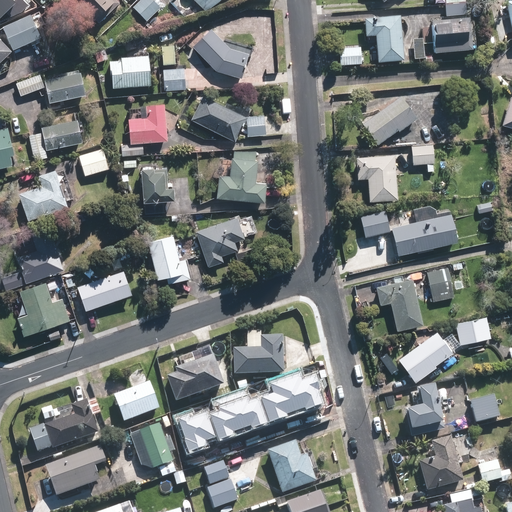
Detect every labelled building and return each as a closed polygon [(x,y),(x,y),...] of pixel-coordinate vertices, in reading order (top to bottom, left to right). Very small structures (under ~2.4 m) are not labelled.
[(15,0),(14,1),(13,0),(0,0),(0,18),(6,12),(11,17),(22,12),(28,5),(23,0),(15,0)] [(109,0),(79,0),(77,3),(96,22),(114,4),(109,0)] [(150,0),(142,0),(133,9),(146,23),(160,10),(150,0)] [(193,0),(204,10),(213,0),(193,0)] [(462,7),(445,9),(446,16),(463,14),(462,7)] [(253,9),(243,9),(242,20),(253,20),(253,9)] [(397,19),(365,21),(366,37),(375,36),(377,63),(400,61),(397,19)] [(29,20),(4,30),(12,50),(37,39),(29,20)] [(468,50),(466,21),(432,24),(435,53),(468,50)] [(244,58),(226,51),(208,34),(192,50),(215,72),(237,79),(244,58)] [(138,37),(125,40),(128,53),(141,50),(138,37)] [(429,56),(423,56),(422,38),(409,39),(410,61),(423,60),(424,65),(429,64),(429,56)] [(178,46),(163,46),(163,64),(178,64),(178,46)] [(278,48),(267,49),(268,73),(279,72),(278,48)] [(360,50),(340,52),(341,65),(360,63),(360,50)] [(148,61),(111,65),(113,89),(150,86),(148,61)] [(183,71),(163,72),(165,92),(184,91),(183,71)] [(37,77),(16,85),(21,97),(42,88),(37,77)] [(76,79),(45,85),(49,103),(80,96),(76,79)] [(411,118),(397,99),(363,123),(377,142),(411,118)] [(242,120),(202,100),(191,121),(232,141),(242,120)] [(511,103),(503,127),(511,129),(511,103)] [(146,122),(128,123),(129,144),(163,142),(161,109),(145,110),(146,122)] [(262,117),(246,119),(248,136),(264,134),(262,117)] [(75,123),(42,130),(46,151),(80,144),(75,123)] [(424,123),(413,127),(420,145),(431,141),(424,123)] [(4,132),(0,132),(0,167),(6,166),(4,158),(10,156),(4,132)] [(39,136),(28,138),(34,161),(44,158),(39,136)] [(140,145),(122,147),(123,157),(141,155),(140,145)] [(430,145),(412,146),(414,164),(431,163),(430,145)] [(102,151),(79,158),(85,176),(108,170),(102,151)] [(390,157),(357,160),(358,177),(368,177),(370,198),(394,196),(390,157)] [(229,180),(219,179),(217,198),(261,203),(263,188),(249,187),(252,165),(231,163),(229,180)] [(148,174),(138,174),(139,205),(169,204),(168,194),(159,194),(158,177),(148,178),(148,174)] [(43,190),(19,197),(27,221),(63,209),(51,175),(39,179),(43,190)] [(382,212),(361,217),(365,235),(386,231),(382,212)] [(447,215),(392,227),(398,253),(452,241),(447,215)] [(234,221),(195,234),(207,269),(220,264),(218,256),(234,251),(231,242),(240,239),(234,221)] [(37,254),(17,261),(25,284),(60,272),(47,235),(33,240),(37,254)] [(173,236),(149,243),(159,280),(166,278),(168,284),(185,280),(173,236)] [(447,268),(427,273),(433,300),(453,296),(447,268)] [(17,276),(2,281),(5,291),(20,286),(17,276)] [(121,276),(77,290),(84,311),(128,296),(121,276)] [(409,281),(378,289),(381,303),(391,301),(398,327),(419,322),(409,281)] [(27,318),(18,321),(23,336),(65,322),(59,304),(48,307),(42,288),(20,295),(27,318)] [(473,321),(455,325),(459,343),(477,339),(473,321)] [(435,334),(399,360),(414,379),(432,366),(429,362),(447,350),(435,334)] [(261,348),(233,348),(234,372),(279,371),(279,338),(261,338),(261,348)] [(209,374),(188,382),(195,399),(216,391),(209,374)] [(144,384),(114,395),(123,419),(153,408),(144,384)] [(421,408),(405,411),(410,435),(440,429),(431,386),(417,389),(421,408)] [(293,400),(276,411),(253,393),(240,410),(271,434),(302,414),(293,400)] [(491,397),(471,402),(476,421),(496,416),(491,397)] [(76,417),(46,426),(52,446),(93,433),(83,402),(72,405),(76,417)] [(224,418),(219,403),(201,409),(207,425),(224,418)] [(157,426),(138,432),(150,465),(168,459),(157,426)] [(40,427),(29,430),(35,449),(46,446),(40,427)] [(436,458),(419,463),(426,488),(459,478),(448,439),(432,443),(436,458)] [(292,442),(267,451),(282,491),(312,479),(304,457),(298,459),(292,442)] [(96,449),(46,466),(55,492),(94,479),(89,464),(100,460),(96,449)] [(221,462),(203,469),(209,485),(227,478),(221,462)] [(495,462),(478,466),(482,482),(499,478),(495,462)] [(200,480),(189,483),(195,505),(205,502),(200,480)] [(227,481),(207,488),(214,506),(234,499),(227,481)] [(251,494),(245,496),(249,505),(254,503),(251,494)] [(300,511),(295,497),(252,511),(300,511)] [(476,511),(471,511),(469,511),(467,502),(444,507),(444,511),(476,511)]
